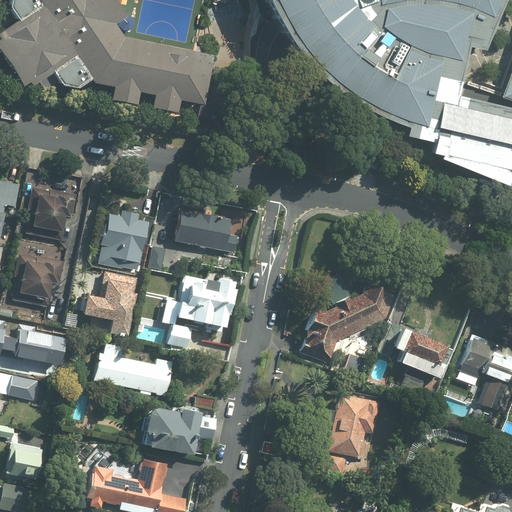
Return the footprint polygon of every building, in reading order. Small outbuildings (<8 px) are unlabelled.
[(97,0),(6,0),(6,6),(15,18),(0,29),(0,58),(21,90),(48,71),(56,84),(74,88),(88,78),(90,83),(202,102),(211,51),(120,35),(97,0)] [(511,112),(448,96),(461,48),(476,53),(498,0),(255,0),(259,7),(271,31),(288,53),(300,68),(318,85),(335,99),(361,112),(397,128),(395,140),(425,147),(424,151),(511,190),(511,112)] [(511,104),(511,52),(496,99),(511,104)] [(105,181),(91,178),(88,195),(102,198),(105,181)] [(0,245),(0,226),(0,224),(4,204),(15,206),(19,183),(0,179),(0,261),(3,246),(0,245)] [(25,235),(63,241),(64,229),(62,228),(64,217),(71,218),(75,194),(32,187),(25,235)] [(226,234),(229,218),(180,209),(174,240),(233,252),(236,235),(226,234)] [(99,244),(102,245),(102,248),(100,247),(97,263),(136,270),(140,249),(142,250),(147,220),(136,219),(137,213),(119,210),(118,217),(107,215),(106,224),(103,223),(99,244)] [(164,248),(151,246),(148,267),(162,269),(164,248)] [(12,300),(46,306),(49,283),(58,284),(62,261),(17,254),(14,276),(16,277),(12,300)] [(137,277),(103,270),(98,295),(85,293),(81,314),(110,319),(108,331),(126,335),(137,277)] [(392,290),(363,281),(353,294),(341,271),(319,281),(331,307),(323,311),(311,308),(300,350),(331,358),(335,340),(384,316),(392,290)] [(172,309),(164,343),(185,347),(191,319),(225,325),(227,314),(230,314),(234,291),(232,283),(232,279),(215,276),(214,280),(183,274),(176,310),(172,309)] [(0,318),(0,354),(0,355),(1,349),(16,352),(15,355),(63,365),(68,338),(34,332),(35,327),(20,324),(17,336),(3,334),(6,320),(0,318)] [(399,325),(391,346),(402,350),(398,360),(436,376),(449,346),(399,325)] [(511,381),(506,379),(511,364),(511,356),(504,353),(503,356),(489,351),(492,344),(470,335),(453,377),(475,386),(480,372),(488,375),(477,403),(502,412),(511,386),(511,381)] [(116,356),(118,344),(104,341),(101,352),(97,351),(91,378),(139,390),(138,393),(149,395),(150,392),(165,396),(173,362),(155,357),(153,365),(116,356)] [(38,380),(0,372),(0,393),(34,400),(38,380)] [(377,402),(337,393),(325,451),(366,459),(377,402)] [(145,417),(143,416),(140,430),(143,430),(140,444),(191,453),(194,436),(211,439),(215,417),(198,414),(198,411),(177,407),(177,410),(147,404),(145,417)] [(14,427),(0,424),(0,435),(12,438),(14,427)] [(42,449),(13,443),(7,472),(36,478),(42,449)] [(325,456),(322,471),(342,475),(345,460),(325,456)] [(181,511),(185,498),(159,493),(166,463),(143,457),(137,481),(111,474),(112,469),(93,464),(91,472),(89,471),(83,495),(90,497),(88,505),(101,509),(103,500),(119,504),(118,508),(132,511),(181,511)] [(361,467),(359,478),(371,480),(373,469),(361,467)] [(20,511),(25,487),(2,483),(0,494),(0,509),(16,511),(20,511)]
